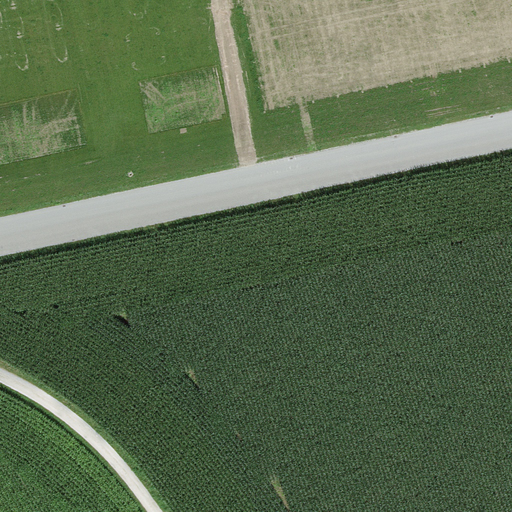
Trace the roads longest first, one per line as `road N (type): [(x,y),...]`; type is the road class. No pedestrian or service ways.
road 1 (residential): [(0,235),(511,127)]
road 2 (track): [(148,511),(121,471),(58,407),(0,375)]
